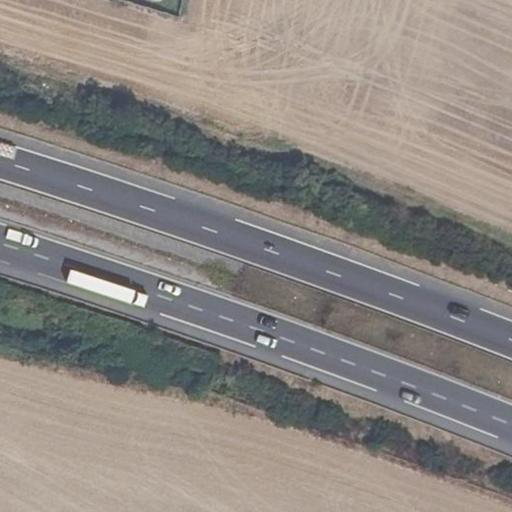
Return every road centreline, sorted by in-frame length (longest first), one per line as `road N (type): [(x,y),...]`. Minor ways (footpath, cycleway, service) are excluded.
road 1 (track): [(0,65),(165,119),(511,253)]
road 2 (trunk): [(0,244),(511,426)]
road 3 (trunk): [(511,341),(0,162)]
